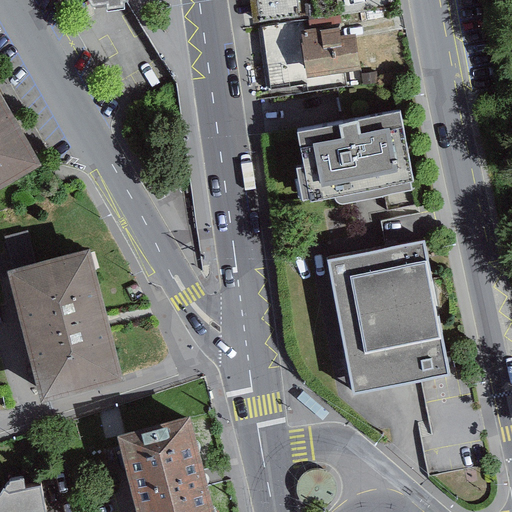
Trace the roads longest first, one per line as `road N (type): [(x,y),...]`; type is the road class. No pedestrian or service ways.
road 1 (tertiary): [(16,0),(176,278),(250,370)]
road 2 (residential): [(430,0),(511,399)]
road 3 (secondary): [(250,370),(200,0)]
road 4 (secondary): [(275,511),(250,370)]
